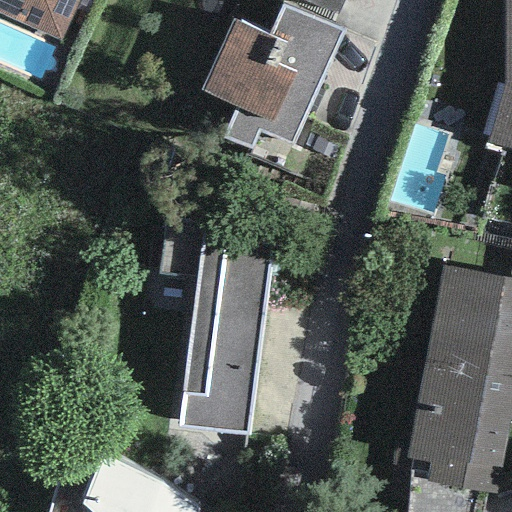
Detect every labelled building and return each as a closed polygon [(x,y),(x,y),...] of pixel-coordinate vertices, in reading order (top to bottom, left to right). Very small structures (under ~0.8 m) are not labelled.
[(78,0),(0,0),(0,15),(60,42),(78,0)] [(342,0),(298,0),(335,16),(342,0)] [(511,0),(503,0),(507,77),(487,143),(511,150),(511,0)] [(341,33),(281,7),(268,36),(232,20),(200,92),(236,108),(223,137),(250,149),(258,131),(291,146),(341,33)] [(271,242),(202,233),(178,428),(246,437),(271,242)] [(511,421),(511,278),(441,266),(406,459),(427,463),(424,482),(495,494),(508,421),(511,421)] [(105,449),(80,504),(88,511),(195,511),(198,502),(105,449)]
